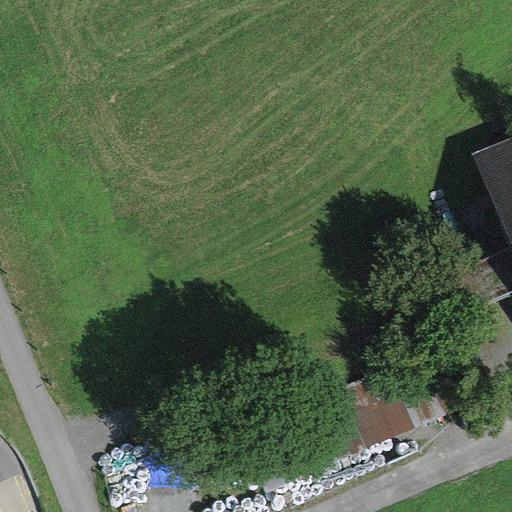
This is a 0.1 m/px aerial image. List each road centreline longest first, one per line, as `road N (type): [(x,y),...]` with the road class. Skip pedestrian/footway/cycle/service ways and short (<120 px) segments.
road 1 (residential): [(0,312),(81,511)]
road 2 (track): [(340,511),(511,434)]
